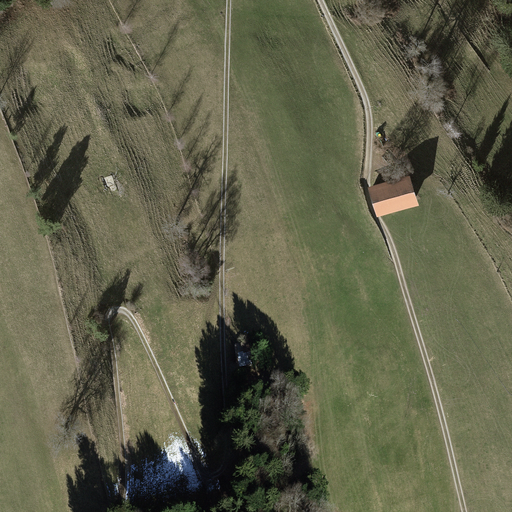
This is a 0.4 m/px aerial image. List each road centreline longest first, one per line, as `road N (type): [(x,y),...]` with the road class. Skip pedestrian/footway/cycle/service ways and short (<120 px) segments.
road 1 (track): [(464,511),(396,259),(367,191),(365,99),(320,0)]
road 2 (track): [(206,474),(224,464),(227,429),(221,243),(229,0)]
road 3 (track): [(115,511),(124,479),(107,316),(114,309),(133,320),(206,474)]
